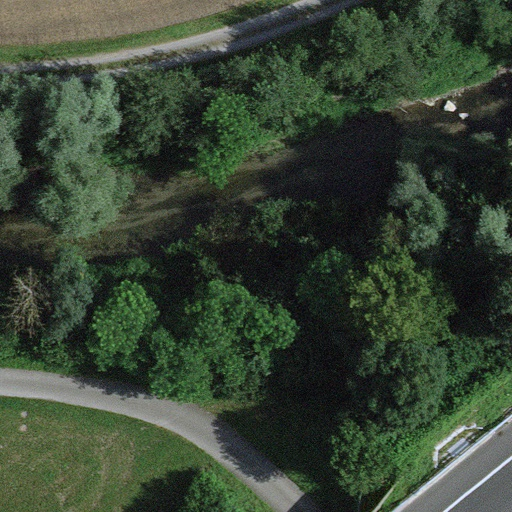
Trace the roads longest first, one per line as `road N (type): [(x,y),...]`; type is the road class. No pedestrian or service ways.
road 1 (track): [(0,69),(174,55),(326,0)]
road 2 (track): [(0,393),(183,418),(291,511)]
